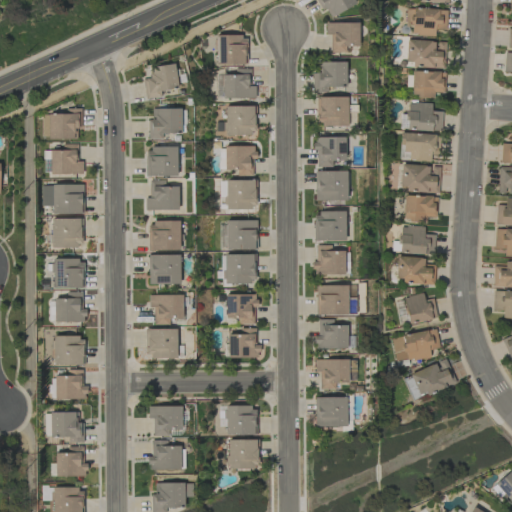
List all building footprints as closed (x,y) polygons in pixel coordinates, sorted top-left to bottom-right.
[(314,0),(319,11),(326,9),(328,16),(353,6),(350,0),(314,0)] [(434,36),(434,29),(446,30),(447,9),(412,8),(410,35),(434,36)] [(329,52),(345,52),(345,46),(357,46),(357,23),(324,23),(324,35),(329,35),(329,52)] [(216,36),(217,65),(246,64),(245,35),(216,36)] [(444,68),(445,42),(406,41),(405,67),(444,68)] [(503,72),(511,72),(511,52),(504,53),(503,72)] [(345,62),(318,62),(318,73),(312,73),(312,92),(327,92),(327,87),(345,87),(345,62)] [(160,97),(159,91),(176,89),(173,64),(147,67),(148,78),(142,79),(144,99),(160,97)] [(250,68),(234,69),(234,75),(221,75),(222,99),(254,98),(254,86),(250,86),(250,68)] [(433,98),(433,92),(443,93),(444,72),(411,71),(411,97),(433,98)] [(346,97),(315,97),(316,126),(346,126),(346,97)] [(431,103),(407,102),(407,114),(400,114),(399,130),(441,132),(442,111),(430,111),(431,103)] [(255,106),(224,106),(224,135),(255,135),(255,106)] [(147,140),(162,139),(162,134),(180,134),(179,108),(151,109),(151,119),(147,119),(147,140)] [(76,138),(76,128),(80,128),(80,109),(65,109),(65,114),(41,114),(41,138),(76,138)] [(409,153),(409,161),(429,162),(429,155),(438,155),(439,134),(401,133),(400,152),(409,153)] [(343,137),(314,137),(314,167),(331,167),(331,161),(344,161),(343,137)] [(511,144),(500,143),(499,164),(511,164),(511,137),(511,144)] [(76,143),(61,144),(61,150),(48,150),(49,174),(82,173),(81,161),(77,161),(76,143)] [(253,146),(224,146),(224,170),(235,170),(236,176),(253,176),(253,146)] [(175,148),(144,148),(145,177),(175,176),(175,148)] [(401,192),(438,194),(439,167),(429,166),(401,165),(401,174),(394,174),(394,184),(401,185),(401,192)] [(511,168),(497,168),(496,194),(511,194),(511,168)] [(313,200),(345,200),(345,171),(313,171),(313,200)] [(176,186),(164,187),(164,180),(148,181),(149,198),(143,198),(144,210),(177,210),(176,186)] [(224,210),(254,209),(254,180),(224,180),(224,210)] [(82,185),(41,184),(41,206),(51,206),(51,214),(82,214),(82,185)] [(435,218),(436,197),(403,196),(402,221),(425,222),(426,217),(435,218)] [(503,205),(495,205),(494,225),(511,226),(511,198),(504,198),(503,205)] [(343,212),(313,212),(312,241),(343,241),(343,212)] [(81,219),(50,218),(50,247),(80,247),(81,219)] [(255,220),(224,220),(225,250),(256,249),(255,220)] [(147,250),(177,250),(178,222),(147,221),(147,250)] [(398,254),(433,254),(433,235),(423,235),(423,227),(399,226),(398,254)] [(503,256),(511,256),(511,229),(493,229),(493,249),(503,249),(503,256)] [(343,274),(342,251),(330,251),(330,245),(314,245),(315,262),(310,262),(311,275),(343,274)] [(253,254),(223,255),(223,283),(254,283),(253,254)] [(178,284),(178,255),(147,255),(148,284),(178,284)] [(433,284),(434,264),(423,264),(423,258),(396,257),(395,283),(433,284)] [(52,259),(52,288),(83,288),(82,259),(52,259)] [(492,266),(492,286),(511,287),(511,261),(503,261),(503,266),(492,266)] [(346,286),(315,286),(314,315),(354,315),(354,297),(346,297),(346,286)] [(491,311),(502,311),(501,318),(511,318),(511,291),(492,291),(491,311)] [(82,292),(65,292),(65,299),(53,299),(53,322),(83,322),(82,292)] [(436,318),(431,298),(424,300),(422,293),(401,298),(409,325),(436,318)] [(224,318),(237,318),(237,324),(254,324),(254,294),(224,295),(224,318)] [(181,295),(148,295),(148,307),(152,307),(152,325),(168,325),(168,319),(181,319),(181,295)] [(345,349),(345,325),(332,325),(332,319),(315,319),(314,349),(345,349)] [(511,326),(507,329),(509,335),(501,339),(508,357),(511,355),(511,326)] [(227,358),(256,358),(256,328),(239,328),(239,335),(227,335),(227,358)] [(175,329),(144,329),(145,358),(175,358),(175,329)] [(394,362),(429,357),(428,350),(438,348),(435,330),(390,336),(394,362)] [(53,336),(52,365),(82,366),(83,337),(53,336)] [(347,360),(314,359),(313,372),(318,372),(318,390),(334,390),(334,383),(346,383),(347,360)] [(409,374),(419,397),(454,382),(444,359),(409,374)] [(82,370),(66,370),(66,375),(53,375),(54,400),(83,399),(82,370)] [(403,378),(412,400),(418,397),(409,376),(403,378)] [(344,397),(313,397),(313,427),(345,427),(344,397)] [(179,406),(146,406),(146,418),(151,418),(152,436),(167,436),(167,429),(180,429),(179,406)] [(255,436),(255,406),(224,407),(224,436),(255,436)] [(77,412),(43,413),(44,437),(67,437),(67,442),(82,442),(82,423),(77,423),(77,412)] [(256,440),(226,439),(226,469),(256,469),(256,440)] [(150,441),(150,456),(146,456),(147,470),(178,469),(178,446),(166,446),(166,440),(150,441)] [(83,476),(83,447),(66,447),(66,453),(53,453),(54,476),(83,476)] [(509,502),(511,500),(511,468),(494,483),(509,502)] [(153,483),(154,493),(149,493),(149,511),(163,511),(164,507),(182,507),(182,497),(191,497),(190,485),(184,485),(184,483),(153,483)] [(50,489),(50,511),(82,511),(81,487),(50,489)]
